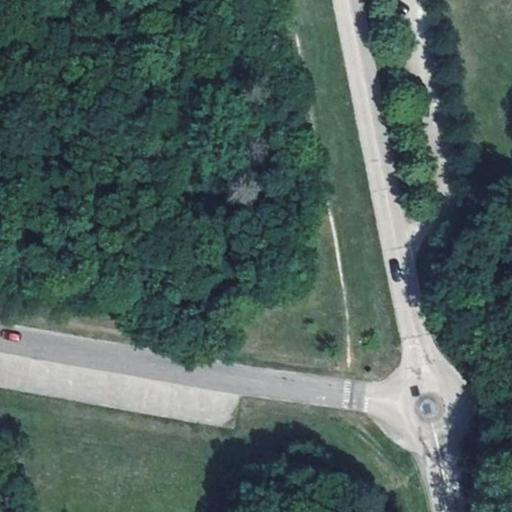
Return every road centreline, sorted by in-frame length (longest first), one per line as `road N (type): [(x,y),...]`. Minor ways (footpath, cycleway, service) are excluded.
road 1 (unclassified): [(0,334),(394,399)]
road 2 (unclassified): [(348,0),(423,373)]
